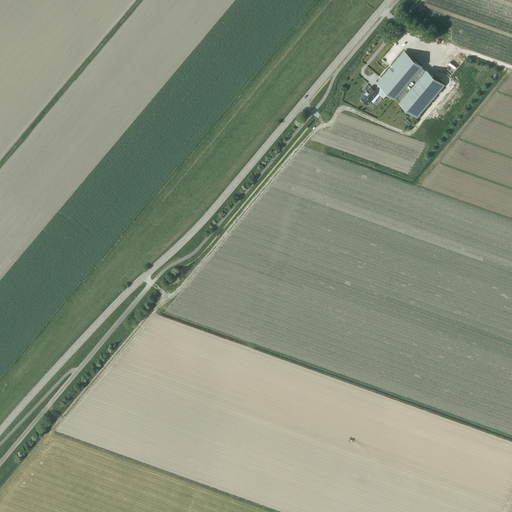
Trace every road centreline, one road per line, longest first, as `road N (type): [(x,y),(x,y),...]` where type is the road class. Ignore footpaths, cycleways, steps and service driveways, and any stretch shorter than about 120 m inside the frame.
road 1 (secondary): [(145,275),(191,233),(389,0)]
road 2 (unclassified): [(0,463),(144,291),(145,275)]
road 3 (secondary): [(0,430),(145,275)]
